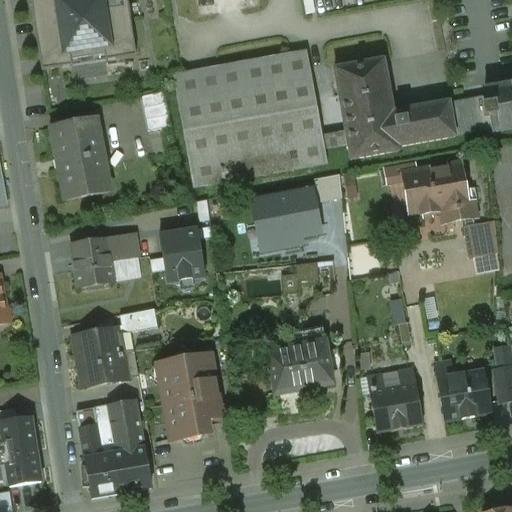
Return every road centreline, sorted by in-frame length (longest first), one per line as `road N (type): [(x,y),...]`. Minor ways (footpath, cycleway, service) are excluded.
road 1 (residential): [(0,35),(75,511)]
road 2 (tertiary): [(213,511),(511,458)]
